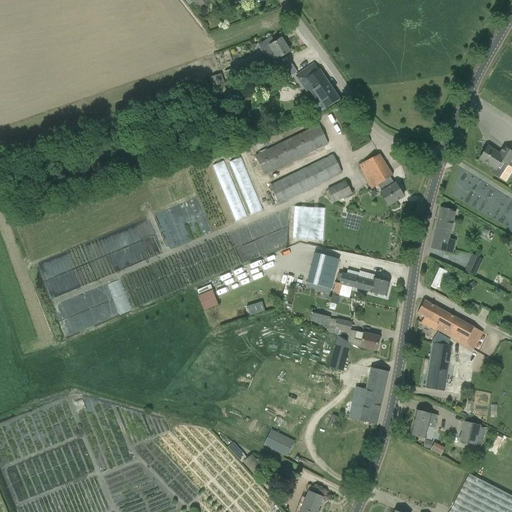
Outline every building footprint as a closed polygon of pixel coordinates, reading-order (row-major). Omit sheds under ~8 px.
[(191,0),(200,11),(211,2),(209,0),(191,0)] [(270,64),(290,52),(281,38),(274,43),(271,37),(258,45),(270,64)] [(227,82),(262,71),(258,60),(242,66),(241,63),(230,67),(231,70),(224,73),(227,82)] [(325,110),(339,100),(314,64),(296,76),(303,88),(306,86),(318,104),(320,102),(325,110)] [(243,103),(256,98),(252,89),(240,94),(243,103)] [(255,156),(264,175),(328,144),(319,125),(255,156)] [(511,152),(504,147),(499,154),(487,147),(479,159),(493,168),(490,173),(499,179),(507,165),(511,168),(511,152)] [(279,203),(342,173),(333,155),(270,186),(279,203)] [(379,192),(388,206),(403,197),(395,184),(394,184),(390,178),(393,176),(379,155),(358,167),(371,190),(377,185),(381,191),(379,192)] [(251,215),(263,210),(241,158),(229,163),(251,215)] [(247,217),(224,162),(212,166),(235,222),(247,217)] [(345,180),(327,189),(334,203),(352,194),(345,180)] [(324,209),(294,207),(293,240),(323,241),(324,209)] [(446,253),(449,239),(456,211),(440,207),(430,249),(446,253)] [(307,283),(331,289),(339,260),(315,253),(307,283)] [(483,260),(473,255),(471,260),(480,265),(483,260)] [(441,268),(436,267),(433,287),(438,288),(441,268)] [(389,283),(373,279),(374,275),(359,271),(358,277),(342,273),(340,281),(336,280),(333,294),(339,295),(342,285),(386,296),(389,283)] [(470,291),(477,286),(473,281),(466,286),(470,291)] [(212,290),(198,296),(202,307),(217,302),(212,290)] [(339,297),(332,295),(330,304),(338,305),(339,297)] [(473,350),(482,333),(445,312),(424,301),(417,313),(424,317),(421,323),(436,331),(436,330),(473,350)] [(313,312),(310,323),(328,328),(331,317),(313,312)] [(336,319),(336,320),(334,333),(338,336),(339,330),(350,333),(352,322),(336,319)] [(359,347),(376,351),(379,337),(363,333),(356,331),(354,339),(361,341),(359,347)] [(328,368),(342,372),(350,344),(337,336),(328,368)] [(425,388),(444,392),(451,347),(433,343),(425,388)] [(388,372),(370,368),(368,378),(361,376),(354,406),(360,408),(359,413),(349,411),(347,418),(358,421),(376,425),(388,372)] [(269,404),(262,417),(296,433),(303,420),(269,404)] [(431,441),(434,428),(437,415),(416,410),(410,436),(425,439),(431,441)] [(332,415),(328,425),(334,428),(338,418),(332,415)] [(459,442),(476,446),(481,427),(481,425),(464,421),(459,442)] [(287,457),(295,441),(272,430),(263,445),(287,457)] [(432,442),(425,441),(423,448),(430,449),(432,442)] [(233,443),(228,448),(241,463),(246,458),(233,443)] [(431,451),(442,455),(445,447),(434,443),(431,451)] [(243,462),(256,478),(268,465),(257,459),(256,460),(251,455),(243,462)] [(511,511),(511,496),(469,474),(448,511),(511,511)] [(316,511),(323,497),(308,491),(299,511),(316,511)]
